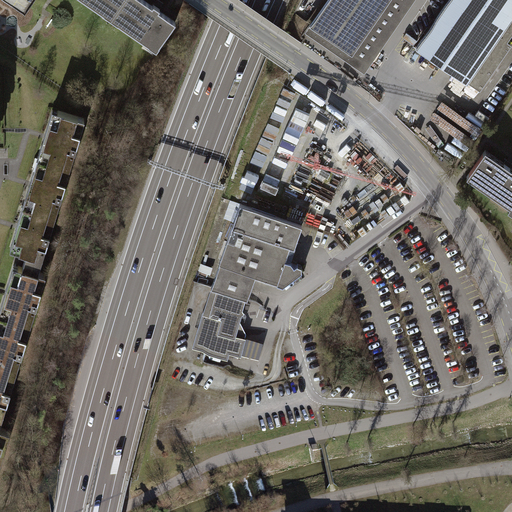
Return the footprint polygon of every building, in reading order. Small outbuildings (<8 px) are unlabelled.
[(124,0),(83,0),(111,19),(124,0)] [(176,20),(146,0),(124,0),(111,19),(156,50),(176,20)] [(413,0),(329,0),(313,24),(370,63),(413,0)] [(511,41),(511,0),(452,0),(419,46),(482,90),(511,46),(511,43),(511,41)] [(470,131),(476,135),(484,123),(447,99),(434,118),(465,139),(470,131)] [(79,112),(86,114),(89,102),(82,100),(79,112)] [(73,167),(87,119),(54,109),(45,137),(39,157),(73,167)] [(289,118),(284,129),(298,136),(303,124),(289,118)] [(261,134),(245,169),(238,165),(232,178),(252,187),(274,140),(261,134)] [(281,180),(292,149),(276,143),(261,184),(277,190),(281,180)] [(511,171),(484,153),(469,174),(511,203),(511,171)] [(58,216),(73,167),(39,157),(31,184),(25,206),(58,216)] [(238,200),(207,284),(214,286),(245,296),(247,297),(255,274),(283,284),(302,270),(301,265),(287,260),(292,244),(295,245),(303,223),(238,200)] [(41,272),(58,216),(25,206),(18,227),(12,247),(19,249),(14,264),(41,272)] [(0,316),(33,326),(48,275),(41,272),(14,264),(6,291),(0,311),(0,316)] [(205,350),(226,357),(229,350),(240,353),(245,339),(232,335),(245,296),(214,286),(206,310),(201,308),(194,330),(203,332),(194,362),(201,364),(205,350)] [(0,365),(19,371),(33,326),(0,316),(0,365)] [(0,427),(2,428),(19,371),(0,365),(0,427)] [(0,473),(13,431),(2,428),(0,427),(0,473)]
